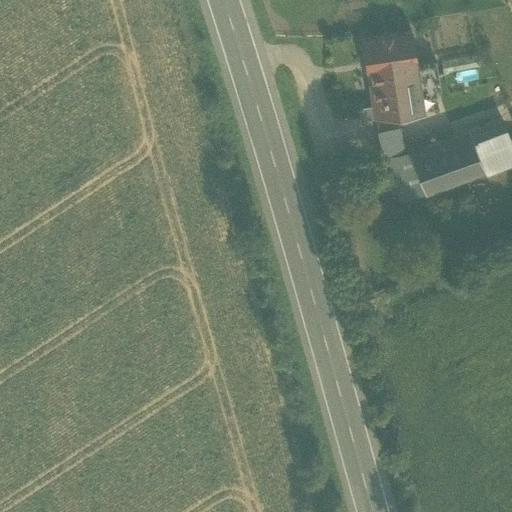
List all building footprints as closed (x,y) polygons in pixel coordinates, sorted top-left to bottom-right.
[(372,106),(374,118),(423,109),(420,91),(415,62),(416,62),(410,30),(362,38),(372,106)] [(420,91),(435,89),(439,88),(435,60),(416,62),(415,62),(420,91)] [(435,89),(420,91),(423,109),(437,106),(435,89)] [(366,119),(374,118),(372,106),(365,107),(366,119)] [(511,151),(499,118),(483,125),(499,165),(511,160),(511,151)] [(484,171),(499,165),(483,125),(469,130),(484,171)] [(381,158),(387,157),(404,154),(399,127),(377,132),(381,158)] [(425,193),(484,171),(469,130),(410,152),(425,193)] [(403,201),(425,193),(410,152),(404,154),(387,157),(403,201)]
